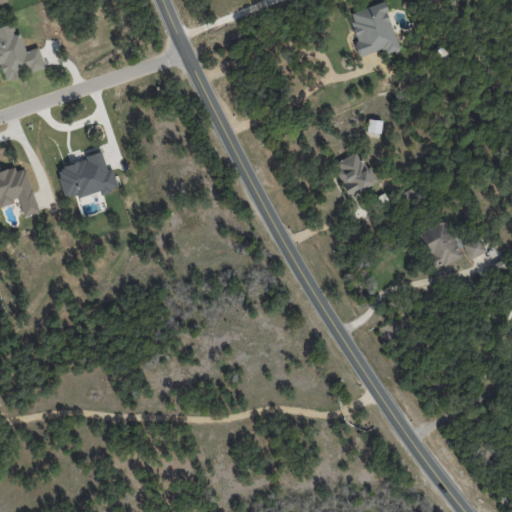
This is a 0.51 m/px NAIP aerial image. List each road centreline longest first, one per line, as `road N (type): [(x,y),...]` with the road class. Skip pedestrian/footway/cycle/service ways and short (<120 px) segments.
road 1 (residential): [(163,0),(258,195),(468,511)]
road 2 (residential): [(0,115),(184,49)]
